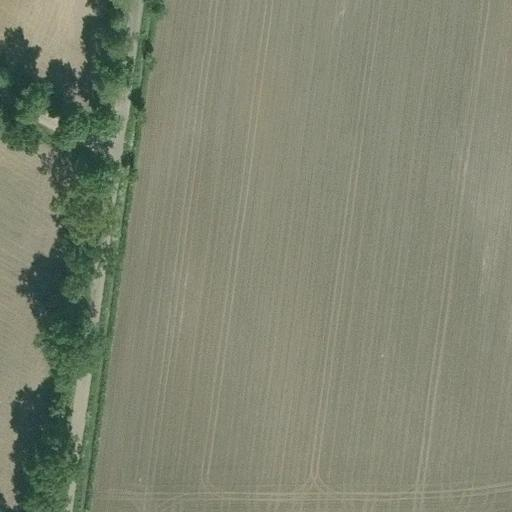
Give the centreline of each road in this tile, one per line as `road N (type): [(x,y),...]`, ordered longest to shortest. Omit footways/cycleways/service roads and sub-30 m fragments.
road 1 (unclassified): [(65,511),(115,154)]
road 2 (unclassified): [(115,154),(137,0)]
road 3 (unclassified): [(115,154),(0,91)]
